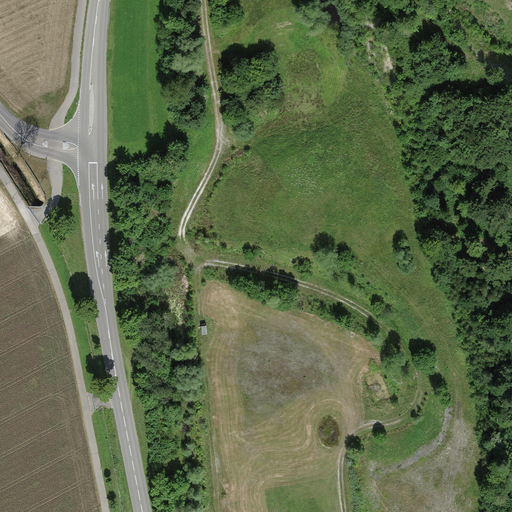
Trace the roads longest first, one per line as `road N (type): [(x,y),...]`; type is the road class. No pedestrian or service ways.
road 1 (track): [(206,0),(219,145),(178,238),(192,261),(300,283),(365,313),(399,345),(414,373),(413,404),(345,439),(338,467),(344,511)]
road 2 (tertiary): [(91,147),(93,237),(142,511)]
road 3 (tertiary): [(99,0),(91,147)]
